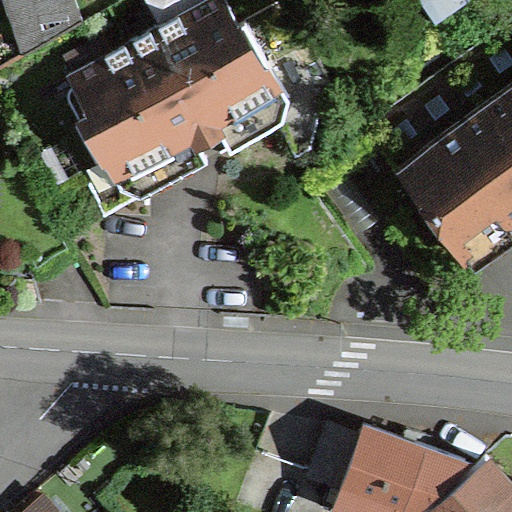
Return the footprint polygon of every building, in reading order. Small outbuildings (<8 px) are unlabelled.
[(12,0),(26,47),(53,32),(42,0),(12,0)] [(42,0),(53,32),(86,12),(83,4),(81,0),(42,0)] [(229,125),(243,117),(253,134),(291,112),(298,94),(250,12),(243,16),(233,0),(196,0),(110,49),(82,66),(74,70),(95,107),(85,113),(110,157),(115,155),(131,182),(151,188),(162,182),(154,168),(208,137),(229,125)] [(511,17),(376,113),(472,250),(511,221),(511,17)] [(82,66),(110,49),(103,36),(74,52),(82,66)] [(243,117),(229,125),(239,142),(246,138),(253,134),(243,117)] [(154,168),(162,182),(216,151),(208,137),(154,168)] [(5,207),(38,262),(71,243),(38,188),(5,207)] [(363,433),(345,485),(339,503),(365,511),(402,511),(405,509),(408,500),(417,502),(467,455),(407,434),(369,420),(363,433)] [(312,474),(345,485),(363,433),(331,422),(312,474)] [(511,511),(511,473),(490,449),(425,508),(428,511),(511,511)] [(29,511),(68,511),(51,493),(29,511)]
